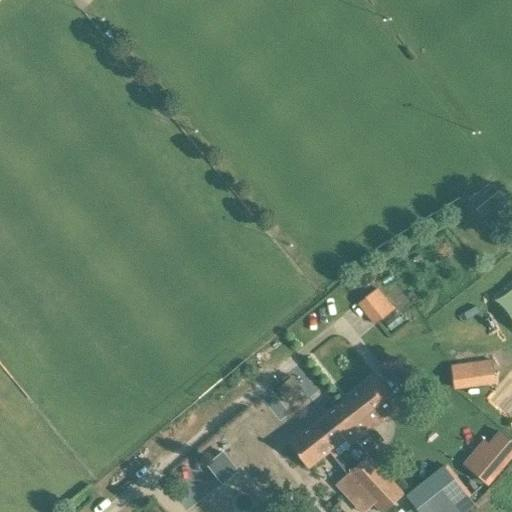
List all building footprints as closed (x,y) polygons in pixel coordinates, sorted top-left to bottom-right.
[(378,288),(359,304),(376,324),(395,308),(378,288)] [(492,359),(451,366),(454,390),(496,384),(492,359)] [(394,374),(403,387),(418,377),(409,364),(394,374)] [(349,419),(336,429),(350,447),(356,442),(399,409),(386,393),(374,377),(338,405),(349,419)] [(332,410),(289,443),(301,459),(308,468),(330,451),(348,475),(382,511),(384,511),(404,494),(368,455),(356,442),(350,447),(336,429),(349,419),(338,405),(332,410)] [(511,440),(499,430),(467,468),(489,487),(511,459),(511,440)] [(231,446),(243,455),(249,447),(237,438),(231,446)] [(445,467),(432,477),(459,511),(464,511),(474,504),(466,493),(445,467)] [(419,511),(459,511),(432,477),(407,497),(419,511)]
